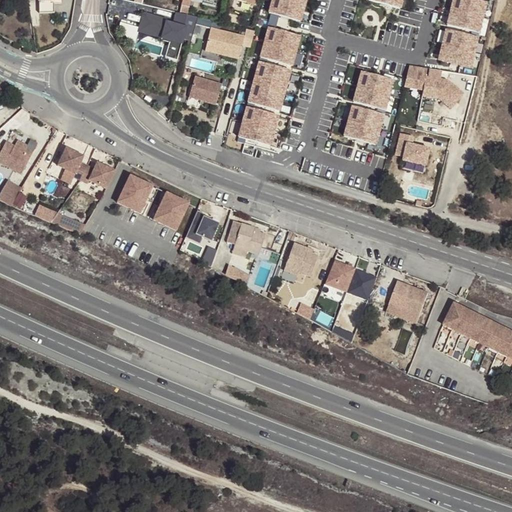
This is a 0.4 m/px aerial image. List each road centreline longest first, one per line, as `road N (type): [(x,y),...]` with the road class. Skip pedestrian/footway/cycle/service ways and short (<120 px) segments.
road 1 (motorway): [(511,466),(272,379),(0,263)]
road 2 (motorway): [(0,316),(212,410),(388,475)]
road 3 (track): [(306,511),(0,387)]
road 4 (secondary): [(252,190),(511,277)]
road 5 (residential): [(294,175),(437,218),(456,138)]
road 6 (residential): [(294,175),(334,36)]
road 7 (residential): [(334,36),(418,56),(434,0)]
